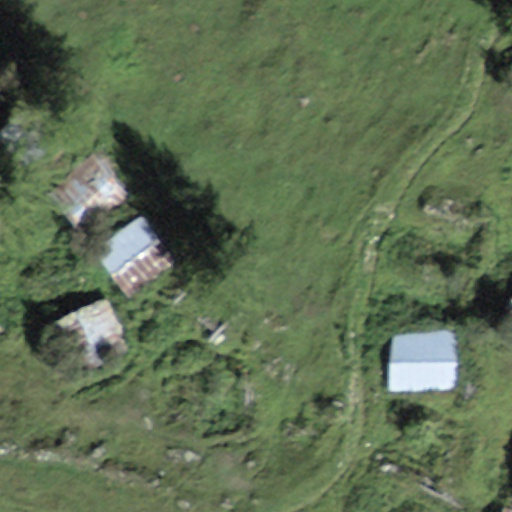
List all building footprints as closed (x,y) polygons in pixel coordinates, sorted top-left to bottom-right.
[(87,141),(34,173),(66,225),(119,193),(87,141)] [(135,216),(92,248),(124,290),(166,257),(135,216)] [(511,303),(497,320),(511,333),(511,303)] [(102,306),(41,329),(69,400),(129,378),(102,306)] [(382,329),(383,397),(455,397),(455,328),(382,329)]
